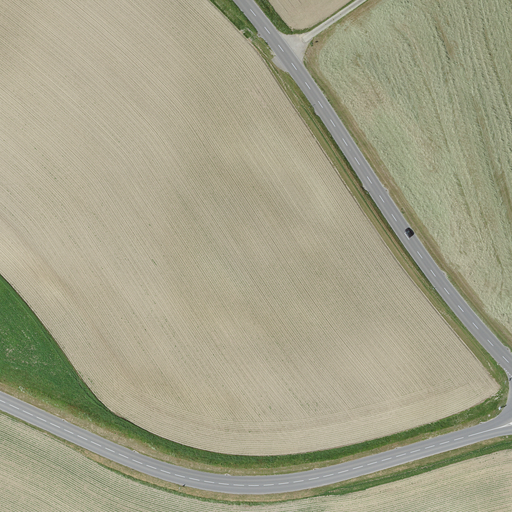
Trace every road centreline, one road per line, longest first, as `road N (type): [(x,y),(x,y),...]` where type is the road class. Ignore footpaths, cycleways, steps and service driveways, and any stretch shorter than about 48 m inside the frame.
road 1 (tertiary): [(0,400),(183,478),(261,485),(336,474),(511,422)]
road 2 (tertiary): [(243,0),(461,310),(511,363)]
